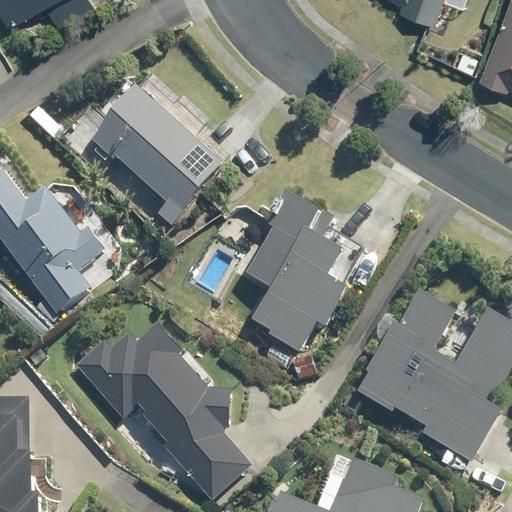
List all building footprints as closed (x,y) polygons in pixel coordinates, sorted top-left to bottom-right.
[(94,0),(0,0),(0,4),(13,28),(50,7),(63,29),(100,9),(94,0)] [(411,0),(406,12),(436,23),(445,0),(411,0)] [(511,12),(487,78),(511,88),(511,12)] [(466,50),(459,67),(475,74),(482,56),(466,50)] [(230,163),(146,87),(98,139),(171,204),(162,214),(175,226),(230,163)] [(68,98),(77,106),(83,100),(74,92),(68,98)] [(105,118),(97,111),(90,119),(97,126),(105,118)] [(0,175),(0,233),(60,314),(95,288),(81,270),(108,251),(91,228),(83,234),(48,187),(29,201),(7,171),(0,175)] [(237,270),(267,289),(251,314),(280,332),(278,335),(308,355),(327,325),(338,332),(363,292),(345,280),(362,254),(336,237),(346,220),(300,190),(278,225),(270,219),(237,270)] [(404,417),(407,412),(436,429),(431,437),(479,467),(511,414),(502,408),(511,390),(511,314),(501,307),(466,364),(445,351),(467,314),(431,292),(368,395),(404,417)] [(259,328),(235,312),(227,324),(251,341),(259,328)] [(236,432),(226,420),(219,412),(242,411),(240,370),(227,370),(228,369),(211,350),(198,361),(166,325),(145,343),(138,336),(120,352),(112,342),(84,367),(125,414),(116,423),(159,473),(219,505),(261,468),(232,435),(236,432)] [(322,357),(298,358),(299,378),(323,376),(322,357)] [(0,511),(54,511),(55,498),(47,498),(48,458),(39,458),(40,400),(0,398),(0,511)] [(436,511),(441,503),(405,489),(408,480),(340,453),(319,506),(289,494),(281,511),(436,511)]
